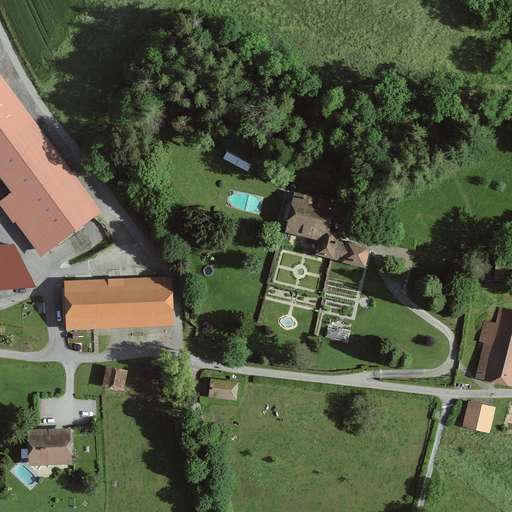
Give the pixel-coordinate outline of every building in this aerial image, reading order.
[(0,169),(14,188),(0,198),(0,203),(13,220),(15,218),(41,252),(100,208),(0,74),(0,169)] [(160,98),(151,105),(161,119),(170,112),(160,98)] [(261,148),(235,134),(226,150),(252,164),(261,148)] [(341,228),(331,226),(337,200),(296,190),(286,233),(320,240),(317,253),(364,264),(369,244),(339,238),(341,228)] [(511,254),(497,252),(494,279),(511,281),(511,254)] [(169,279),(61,284),(64,332),(171,327),(169,279)] [(475,375),(511,384),(511,309),(499,307),(495,323),(484,320),(479,340),(484,342),(475,375)] [(350,331),(328,326),(326,336),(347,342),(350,331)] [(102,386),(125,389),(128,369),(105,365),(102,386)] [(209,396),(236,400),(238,382),(211,379),(209,396)] [(460,426),(487,433),(494,409),(467,401),(460,426)] [(28,463),(72,462),(71,428),(28,428),(28,463)]
